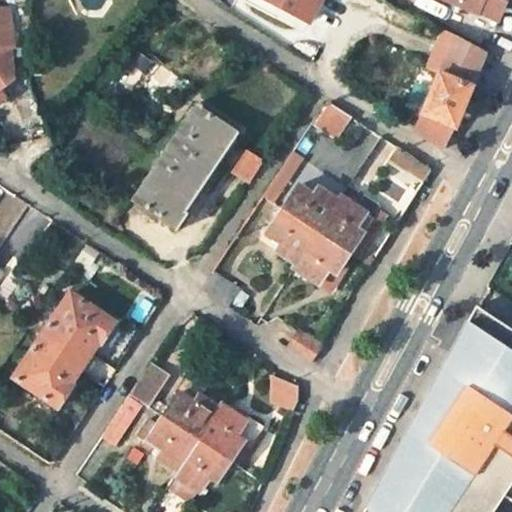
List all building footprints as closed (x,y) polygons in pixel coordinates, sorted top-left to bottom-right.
[(320,0),(267,0),(309,23),(320,0)] [(445,0),(476,14),(481,0),(501,0),(505,2),(506,0),(445,0)] [(501,0),(481,0),(476,14),(497,24),(505,2),(501,0)] [(0,89),(12,81),(10,47),(12,47),(8,9),(0,9),(0,89)] [(421,114),(455,127),(466,102),(486,53),(440,29),(434,41),(448,49),(421,114)] [(115,79),(129,91),(152,65),(138,53),(115,79)] [(343,111),(331,103),(321,118),(333,125),(343,111)] [(198,106),(132,202),(175,233),(187,216),(185,214),(239,134),(198,106)] [(249,182),(263,161),(247,150),(233,172),(249,182)] [(432,171),(404,152),(397,162),(426,183),(432,171)] [(280,191),(272,185),(265,196),(273,201),(280,191)] [(298,186),(283,208),(266,235),(300,257),(293,268),(319,284),(343,248),(367,211),(342,195),(338,201),(319,189),(314,197),(298,186)] [(75,263),(87,271),(97,256),(86,248),(75,263)] [(343,248),(319,284),(326,288),(342,263),(349,252),(343,248)] [(348,267),(342,263),(326,288),(331,292),(348,267)] [(204,291),(227,306),(239,287),(218,273),(204,291)] [(68,387),(76,375),(89,356),(97,344),(100,346),(114,324),(70,295),(13,379),(57,409),(70,389),(68,387)] [(511,511),(511,335),(507,343),(491,332),(497,322),(476,308),(364,511),(511,511)] [(511,335),(511,332),(497,322),(491,332),(507,343),(511,335)] [(292,350),(309,361),(320,343),(304,332),(292,350)] [(167,376),(150,364),(130,393),(148,405),(167,376)] [(299,411),(304,383),(273,378),(268,406),(299,411)] [(176,470),(173,475),(198,492),(209,477),(236,437),(250,418),(226,402),(223,407),(186,380),(175,395),(178,396),(164,416),(158,425),(149,420),(138,436),(161,452),(158,457),(176,470)] [(127,398),(100,438),(113,447),(140,407),(127,398)] [(230,461),(237,465),(265,425),(251,416),(250,418),(236,437),(243,441),(230,461)] [(243,441),(236,437),(209,477),(216,481),(230,461),(243,441)]
